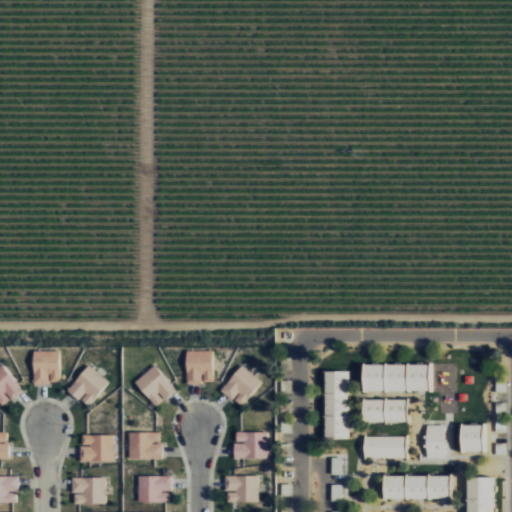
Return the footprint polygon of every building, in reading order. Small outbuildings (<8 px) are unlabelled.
[(59,350),(32,351),(33,383),(60,383),(59,350)] [(212,350),(186,351),(186,384),(202,384),(202,382),(213,382),(212,350)] [(0,402),(2,406),(22,389),(1,364),(0,364),(0,402)] [(430,390),(430,364),(363,364),(363,391),(430,390)] [(89,407),(108,380),(87,365),(68,391),(89,407)] [(134,383),(156,406),(175,388),(153,365),(134,383)] [(261,379),(238,365),(221,392),(244,406),(261,379)] [(347,438),(347,371),(324,371),(324,438),(347,438)] [(407,399),(364,399),(364,421),(407,422),(407,399)] [(444,457),(443,424),(426,425),(427,439),(422,439),(423,458),(444,457)] [(462,451),(483,451),(483,424),(461,425),(462,451)] [(268,458),(267,431),(235,432),(235,443),(233,443),(233,459),(268,458)] [(0,432),(0,458),(8,458),(9,442),(6,442),(6,432),(0,432)] [(129,432),(128,459),(161,459),(161,432),(129,432)] [(113,434),(80,435),(81,462),(114,461),(113,434)] [(406,436),(365,436),(365,458),(406,458),(406,436)] [(342,474),(342,457),(331,457),(331,474),(342,474)] [(18,492),(18,476),(0,475),(0,502),(16,503),(16,492),(18,492)] [(227,502),(259,502),(258,475),(224,476),(225,491),(227,491),(227,502)] [(450,475),(384,475),(384,498),(450,499),(450,475)] [(171,476),(136,476),(136,502),(169,502),(169,491),(171,491),(171,476)] [(105,504),(105,477),(72,477),(72,504),(105,504)] [(466,511),(492,511),(492,477),(466,477),(466,511)] [(342,501),(342,484),(331,484),(331,501),(342,501)]
